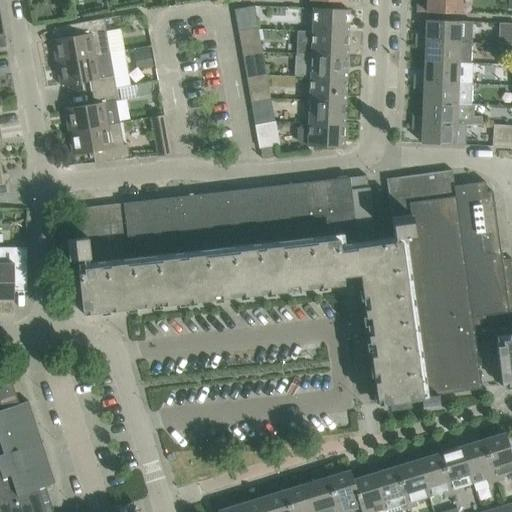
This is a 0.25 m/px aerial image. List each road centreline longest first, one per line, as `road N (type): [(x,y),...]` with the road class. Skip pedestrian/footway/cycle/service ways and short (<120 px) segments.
road 1 (residential): [(44,191),(353,161),(369,149)]
road 2 (residential): [(166,511),(108,342),(46,336)]
road 3 (residential): [(44,191),(13,0)]
road 4 (residential): [(369,149),(382,0)]
road 5 (residential): [(369,149),(494,161),(511,174)]
road 6 (residential): [(46,336),(44,191)]
